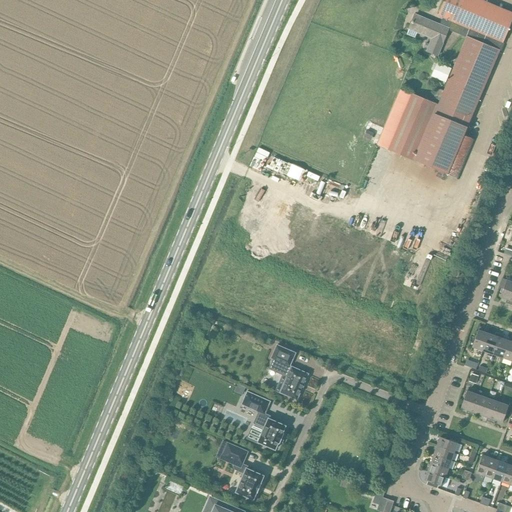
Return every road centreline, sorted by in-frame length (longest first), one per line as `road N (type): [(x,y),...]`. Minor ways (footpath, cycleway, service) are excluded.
road 1 (secondary): [(67,511),(282,0)]
road 2 (residential): [(269,511),(330,377),(428,412)]
road 3 (residential): [(428,412),(511,196)]
